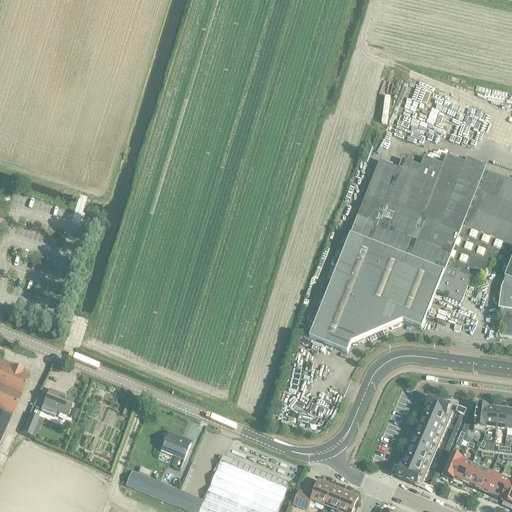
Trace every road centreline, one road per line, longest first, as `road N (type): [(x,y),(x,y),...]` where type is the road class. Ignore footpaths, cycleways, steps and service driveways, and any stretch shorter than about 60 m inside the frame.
road 1 (unclassified): [(330,449),(316,455),(274,445),(0,331)]
road 2 (residential): [(330,449),(349,431),(375,371),(392,359),(511,369)]
road 3 (residential): [(373,488),(424,385),(511,396)]
